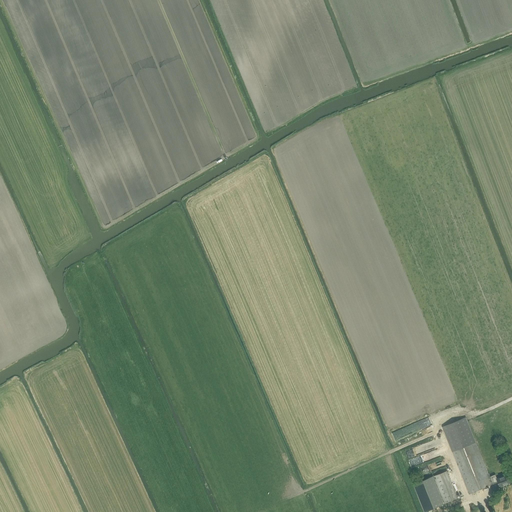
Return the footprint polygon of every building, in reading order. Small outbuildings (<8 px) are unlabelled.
[(442,427),(452,452),(476,442),(466,417),(442,427)] [(420,443),(421,445),(406,452),(409,459),(433,448),(429,439),(420,443)] [(476,442),(452,452),(469,494),(493,484),(493,483),(490,476),(489,473),(488,474),(476,442)] [(424,474),(435,469),(432,463),(421,469),(424,474)] [(434,476),(445,503),(458,498),(447,470),(434,476)] [(490,476),(493,483),(498,481),(500,487),(511,482),(508,473),(497,478),(496,474),(490,476)] [(413,482),(424,511),(444,504),(432,475),(413,482)]
